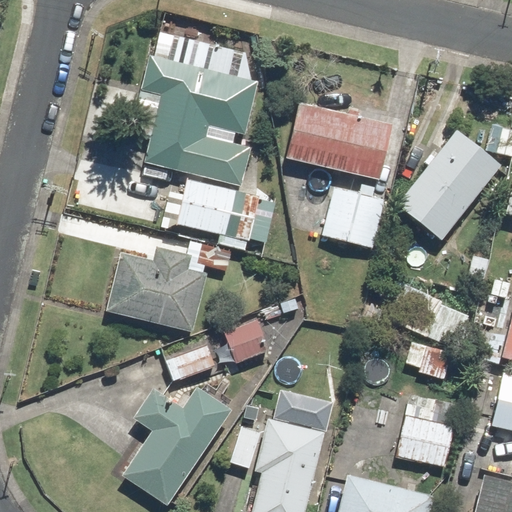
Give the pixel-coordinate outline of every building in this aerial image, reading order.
[(207,69),(149,56),(141,91),(160,95),(144,162),(240,185),(249,148),(206,138),(208,126),(245,135),(257,81),(249,79),(253,62),(247,60),(248,54),(213,45),(207,69)] [(299,102),(286,158),(378,180),(391,124),(299,102)] [(397,204),(441,239),(500,165),(456,130),(397,204)] [(187,180),(177,224),(249,241),(259,197),(187,180)] [(384,199),(334,186),(322,235),(372,248),(384,199)] [(277,246),(286,218),(264,211),(255,239),(277,246)] [(197,264),(225,271),(230,250),(201,243),(197,264)] [(119,253),(105,311),(191,331),(205,273),(188,269),(192,255),(155,247),(152,261),(119,253)] [(455,348),(468,316),(441,305),(442,302),(396,283),(382,318),(455,348)] [(225,330),(236,363),(268,351),(257,319),(225,330)] [(504,330),(469,321),(460,355),(495,364),(504,330)] [(418,372),(444,379),(451,353),(411,342),(405,364),(419,368),(418,372)] [(165,361),(172,381),(214,366),(207,346),(165,361)] [(168,505),(231,410),(197,387),(183,408),(153,388),(133,418),(152,431),(123,475),(168,505)] [(332,402),(280,390),(273,419),(326,431),(332,402)] [(454,426),(449,425),(454,405),(410,395),(404,418),(405,418),(397,456),(444,467),(454,426)] [(304,511),(323,431),(267,419),(255,471),(261,473),(251,511),(304,511)] [(249,468),(259,433),(241,428),(231,463),(249,468)] [(346,475),(337,511),(428,511),(432,495),(346,475)] [(511,511),(511,482),(484,475),(474,511),(511,511)]
